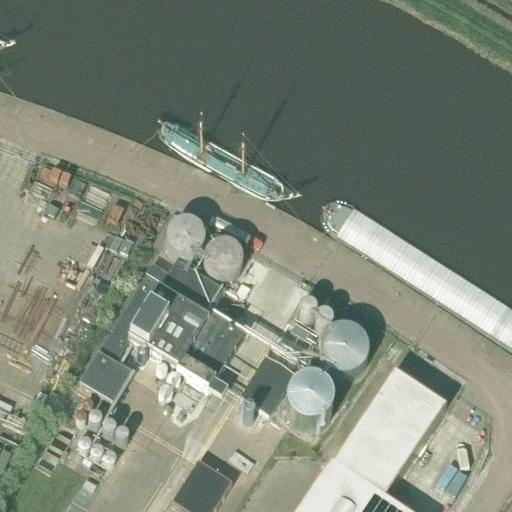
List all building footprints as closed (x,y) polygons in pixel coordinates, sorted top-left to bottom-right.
[(183,223),(166,251),(193,267),(210,239),(183,223)] [(223,243),(204,272),(232,289),(250,260),(223,243)] [(152,269),(79,389),(112,409),(130,378),(115,368),(129,346),(178,376),(188,382),(186,385),(207,397),(214,387),(214,388),(245,337),(214,318),(226,298),(177,268),(170,280),(152,269)] [(366,363),(366,361),(366,359),(366,357),(366,354),(365,352),(365,350),(364,348),(362,346),(361,344),(360,343),(358,341),(356,340),(355,339),(353,338),(351,337),(348,336),(346,335),(344,335),(342,335),(340,335),(337,335),(335,336),(333,336),(331,337),(329,338),(327,340),(325,341),(324,342),(322,344),(321,346),(320,348),(319,350),(318,352),(317,354),(317,356),(317,358),(317,361),(317,363),(317,365),(318,367),(319,369),(320,371),(321,373),(322,375),(323,377),(325,378),(327,380),(329,381),(331,382),(333,383),(335,384),(337,384),(339,384),(341,384),(344,384),(346,384),(348,384),(350,383),(352,382),(354,381),(356,380),(358,379),(359,377),(361,375),(362,374),(363,372),(364,370),(365,368),(366,366),(366,363)] [(267,420),(293,378),(265,361),(239,403),(267,420)] [(158,383),(159,384),(160,384),(161,384),(162,384),(163,383),(164,383),(165,382),(166,381),(166,380),(166,379),(166,378),(166,377),(166,376),(166,375),(165,374),(164,374),(164,373),(163,373),(162,372),(161,372),(160,372),(159,373),(158,373),(157,373),(156,374),(156,375),(155,376),(155,377),(155,378),(155,379),(155,380),(155,381),(156,381),(156,382),(157,383),(158,383)] [(171,380),(170,380),(169,381),(168,381),(167,382),(166,383),(166,385),(166,386),(166,387),(166,388),(166,389),(167,390),(168,391),(168,392),(169,393),(171,393),(172,393),(173,393),(174,393),(175,393),(176,392),(177,391),(178,391),(179,389),(179,388),(179,387),(179,386),(179,385),(179,384),(178,383),(178,382),(177,381),(176,380),(174,380),(173,380),(172,379),(171,380)] [(395,380),(334,471),(386,507),(448,416),(395,380)] [(158,389),(158,388),(157,387),(156,386),(155,385),(154,385),(153,385),(152,385),(151,385),(150,386),(149,386),(149,387),(148,388),(148,389),(148,390),(148,391),(149,392),(149,393),(150,393),(151,394),(152,394),(153,394),(154,394),(155,394),(156,394),(157,393),(157,392),(158,391),(158,390),(158,389)] [(332,415),(332,413),(331,411),(331,408),(330,406),(329,404),(328,401),(327,399),(325,398),(323,396),(321,394),(319,393),(317,392),(314,391),(312,391),(310,391),(307,391),(305,391),(302,392),(300,392),(298,393),(296,395),(294,396),(292,398),(290,400),(289,402),(288,404),(287,406),(286,408),(286,411),(285,413),(286,416),(286,418),(286,421),(287,423),(288,425),(290,427),(291,429),(293,431),(295,432),(297,434),(299,435),(301,436),(304,436),(306,437),(309,437),(311,437),(314,436),(316,436),(318,435),(320,434),(322,432),(324,431),(326,429),(328,427),(329,425),(330,423),(331,420),(331,418),(332,415)] [(160,394),(159,395),(158,396),(158,397),(158,398),(158,400),(158,401),(159,402),(159,403),(160,404),(161,404),(162,405),(163,405),(164,406),(165,406),(166,406),(167,406),(168,405),(169,404),(170,404),(171,403),(171,402),(172,401),(172,400),(172,399),(172,397),(172,396),(171,395),(171,394),(170,394),(169,393),(168,392),(167,392),(166,392),(164,392),(163,392),(162,392),(161,393),(160,393),(160,394)] [(91,417),(92,416),(92,415),(92,413),(92,412),(92,411),(91,410),(90,409),(89,408),(88,408),(87,408),(86,408),(85,408),(84,409),(83,410),(82,411),(82,412),(82,413),(82,415),(82,416),(83,417),(84,418),(85,418),(86,418),(88,418),(89,418),(90,418),(91,417)] [(253,423),(253,420),(252,418),(250,417),(248,416),(245,417),(243,419),(243,422),(245,425),(248,426),(251,425),(253,423)] [(86,427),(86,426),(86,425),(86,423),(85,422),(84,422),(83,421),(82,420),(81,420),(80,420),(79,420),(78,421),(77,422),(76,423),(76,424),(75,425),(75,426),(75,427),(76,428),(76,429),(77,430),(78,430),(79,431),(81,431),(82,431),(83,430),(84,430),(85,429),(85,428),(86,427)] [(93,422),(91,422),(90,423),(89,424),(88,425),(88,426),(87,427),(87,429),(87,430),(88,431),(89,433),(90,434),(91,434),(92,435),(94,435),(95,435),(96,435),(98,434),(99,433),(100,432),(100,431),(101,430),(101,429),(101,427),(101,426),(100,425),(99,424),(98,423),(97,422),(96,422),(94,421),(93,422)] [(78,432),(63,422),(35,469),(50,479),(78,432)] [(2,441),(24,451),(32,434),(9,424),(2,441)] [(238,443),(244,433),(231,424),(225,434),(238,443)] [(115,439),(115,437),(115,436),(115,435),(114,434),(113,432),(112,432),(111,431),(110,431),(109,430),(107,431),(106,431),(105,431),(104,432),(103,433),(102,434),(102,436),(102,437),(102,438),(102,440),(103,441),(104,442),(105,443),(106,443),(107,444),(108,444),(110,444),(111,443),(112,443),(113,442),(114,441),(115,440),(115,439)] [(128,446),(128,445),(128,443),(127,442),(126,441),(125,440),(124,439),(123,439),(122,438),(120,438),(119,439),(118,439),(117,440),(116,441),(115,443),(115,444),(115,445),(115,447),(115,448),(116,449),(117,450),(118,451),(119,451),(121,452),(122,452),(124,451),(125,451),(126,450),(127,449),(127,447),(128,446)] [(90,452),(90,451),(90,450),(90,448),(89,447),(88,446),(87,445),(86,445),(85,444),(83,444),(82,445),(81,445),(80,446),(79,447),(78,448),(77,449),(77,451),(77,452),(78,453),(78,455),(79,456),(80,456),(82,457),(83,457),(84,457),(86,457),(87,457),(88,456),(89,455),(90,454),(90,452)] [(103,460),(103,459),(103,457),(103,456),(102,455),(101,454),(100,453),(99,452),(98,452),(97,452),(96,452),(94,452),(93,453),(92,453),(91,454),(91,455),(90,457),(90,458),(90,459),(90,460),(91,461),(92,463),(93,463),(94,464),(95,464),(96,465),(97,465),(99,464),(100,464),(101,463),(102,462),(102,461),(103,460)] [(115,467),(115,466),(115,464),(115,463),(114,462),(113,461),(112,460),(111,460),(110,459),(109,459),(107,459),(106,460),(105,460),(104,461),(103,462),(103,463),(102,465),(102,466),(103,467),(103,469),(104,470),(105,471),(106,471),(107,472),(108,472),(110,472),(111,472),(112,471),(113,470),(114,469),(115,468),(115,467)] [(217,511),(232,488),(198,467),(172,508),(178,511),(217,511)] [(393,511),(330,469),(300,511),(393,511)]
